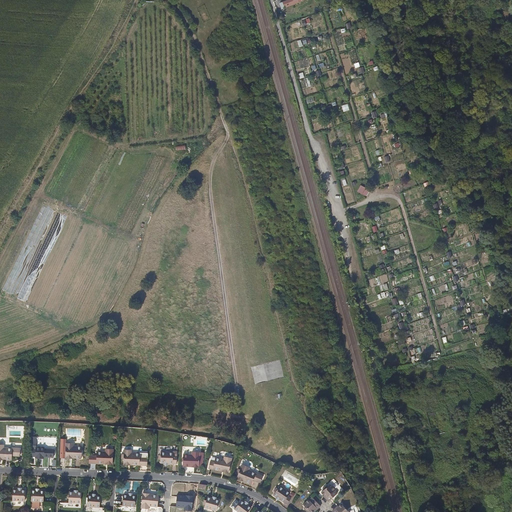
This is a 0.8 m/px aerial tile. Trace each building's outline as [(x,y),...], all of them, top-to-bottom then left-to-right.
[(298,41),(300,47),(308,44),(306,38),(298,41)] [(370,190),(360,185),(357,191),(367,197),(370,190)] [(2,443),(0,443),(0,456),(1,456),(1,458),(10,458),(10,454),(18,454),(18,446),(2,446),(2,443)] [(73,443),(65,443),(65,447),(65,455),(65,456),(72,456),(72,458),(81,458),(81,446),(73,445),(73,443)] [(44,445),(35,445),(35,447),(30,447),(30,455),(34,456),(42,456),(53,456),(53,447),(44,447),(44,445)] [(112,449),(104,448),(104,451),(96,451),(95,455),(88,455),(88,463),(105,464),(105,462),(111,462),(112,459),(112,454),(112,449)] [(132,449),(124,449),(124,453),(124,458),(124,462),(131,462),(130,464),(147,465),(147,457),(140,457),(140,453),(132,452),(132,449)] [(173,452),(160,451),(160,455),(160,459),(160,463),(163,463),(167,463),(176,464),(176,456),(173,455),(173,452)] [(200,453),(192,452),(192,455),(183,454),(183,465),(192,466),(192,468),(199,468),(199,463),(200,458),(200,453)] [(232,458),(224,456),(224,459),(215,457),(215,461),(210,460),(209,468),(221,471),(222,469),(229,471),(232,458)] [(249,467),(242,464),(240,469),(238,473),(237,477),(244,480),(243,482),(251,485),(253,481),(260,483),(263,476),(248,470),(249,467)] [(292,491),(282,484),(280,487),(277,490),(275,492),(278,495),(281,497),(288,502),(293,496),(290,494),(292,491)] [(334,490),(329,484),(320,493),(323,496),(324,496),(326,498),(325,499),(328,502),(331,499),(337,493),(334,490)] [(17,489),(12,489),(12,501),(24,501),(25,489),(21,489),(17,489)] [(36,490),(31,490),(31,501),(43,502),(43,490),(39,490),(36,490)] [(74,491),(68,491),(68,503),(81,503),(81,491),(77,491),(74,491)] [(92,495),(88,494),(87,506),(99,507),(100,495),(95,495),(92,495)] [(129,494),(124,494),(123,505),(135,507),(136,495),(132,495),(129,494)] [(159,494),(150,494),(150,496),(142,495),(141,508),(149,509),(149,506),(158,507),(159,494)] [(186,495),(177,494),(176,507),(184,508),(184,510),(191,511),(193,498),(186,497),(186,495)] [(212,498),(207,496),(206,500),(204,499),(203,504),(205,504),(204,508),(216,511),(219,500),(216,499),(212,498)] [(316,503),(311,497),(308,500),(302,505),(305,508),(303,509),(306,511),(308,511),(309,511),(312,511),(314,511),(313,510),(316,508),(317,509),(320,507),(316,503)] [(244,502),(241,500),(239,503),(236,506),(234,509),(237,511),(247,511),(251,507),(247,504),(244,502)]
